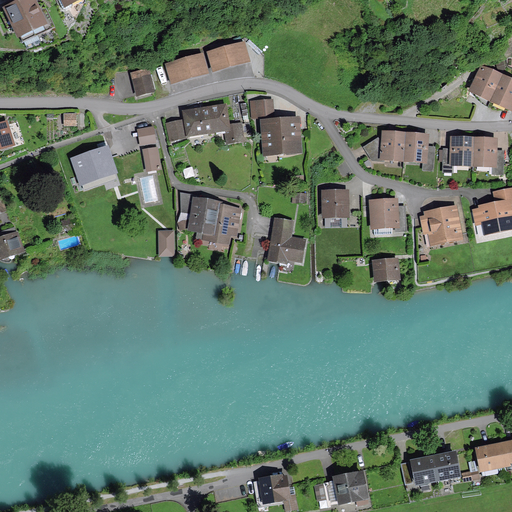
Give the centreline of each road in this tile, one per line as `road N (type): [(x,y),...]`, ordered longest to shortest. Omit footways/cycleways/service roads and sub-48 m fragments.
road 1 (residential): [(89,511),(511,415)]
road 2 (residential): [(321,112),(256,86),(156,108),(0,106)]
road 3 (residential): [(321,112),(362,177),(409,193),(476,194)]
road 4 (residential): [(511,127),(446,128),(321,112)]
